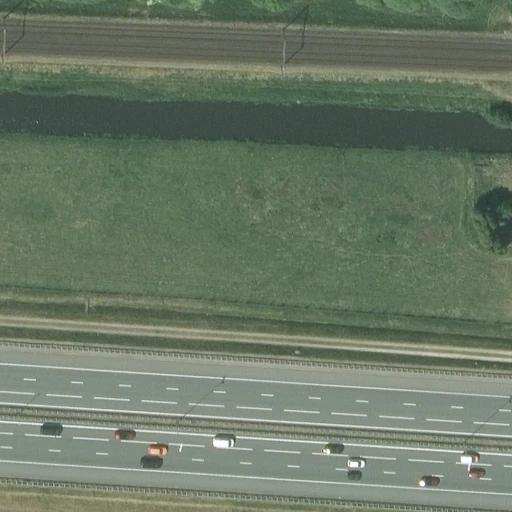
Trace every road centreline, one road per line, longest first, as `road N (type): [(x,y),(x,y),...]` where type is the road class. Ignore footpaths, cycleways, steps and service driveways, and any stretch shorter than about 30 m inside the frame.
road 1 (motorway): [(0,442),(511,476)]
road 2 (track): [(511,358),(0,324)]
road 3 (motorway): [(511,418),(0,385)]
